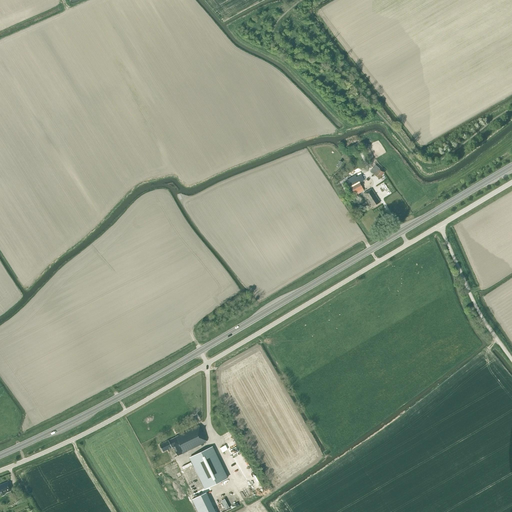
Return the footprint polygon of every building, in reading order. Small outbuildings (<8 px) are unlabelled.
[(379,168),(376,165),(370,171),(379,179),(385,172),(379,167),(379,168)] [(365,182),(361,174),(347,181),(354,194),(358,192),(359,194),(364,191),(360,185),(365,182)] [(372,207),(379,202),(371,189),(362,194),(368,204),(370,203),(372,207)] [(162,451),(173,446),(177,455),(206,441),(198,424),(175,436),(175,437),(159,444),(162,451)] [(212,447),(189,458),(205,489),(227,478),(212,447)] [(3,493),(11,489),(7,481),(0,483),(0,493),(1,495),(3,494),(3,493)] [(197,511),(214,511),(205,493),(192,500),(197,511)]
